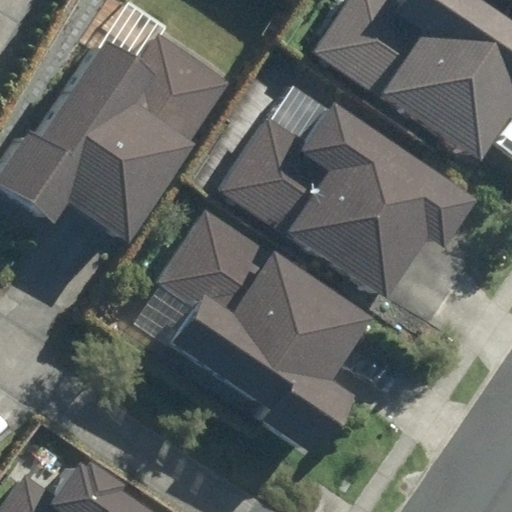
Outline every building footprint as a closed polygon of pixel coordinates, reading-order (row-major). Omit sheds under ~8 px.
[(511,39),(451,0),(307,0),(277,47),(452,160),(511,68),(511,39)] [(0,208),(89,260),(191,85),(66,13),(0,125),(0,208)] [(261,99),(188,211),(363,324),(436,212),(261,99)] [(189,234),(116,346),(292,459),(364,347),(189,234)] [(102,511),(24,458),(0,492),(0,511),(102,511)]
